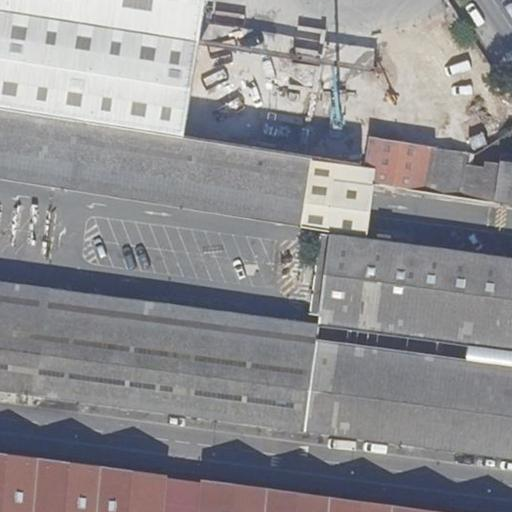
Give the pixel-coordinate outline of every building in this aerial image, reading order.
[(0,0),(0,76),(187,107),(206,0),(0,0)] [(0,76),(0,110),(182,140),(187,107),(0,76)] [(0,180),(334,233),(333,235),(358,239),(366,186),(363,185),(367,169),(364,167),(314,160),(182,140),(0,110),(0,180)] [(477,153),(370,136),(364,167),(367,169),(363,185),(366,186),(467,202),(468,198),(511,203),(511,164),(488,161),(487,168),(475,166),(477,153)] [(321,315),(333,235),(324,234),(312,313),(321,315)] [(511,259),(358,239),(333,235),(321,315),(511,342),(511,259)] [(0,283),(0,395),(36,400),(36,394),(304,430),(316,351),(320,326),(0,283)] [(511,342),(321,315),(320,326),(316,351),(511,377),(511,342)] [(511,377),(316,351),(304,430),(511,456),(511,377)] [(161,511),(165,480),(0,457),(0,511),(161,511)] [(203,511),(206,485),(165,480),(161,511),(203,511)] [(411,511),(206,485),(203,511),(411,511)]
